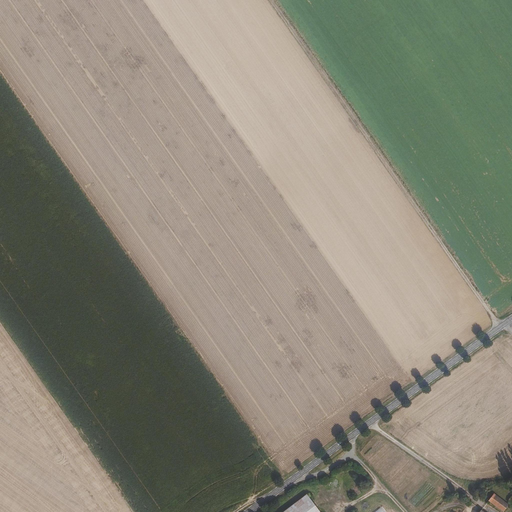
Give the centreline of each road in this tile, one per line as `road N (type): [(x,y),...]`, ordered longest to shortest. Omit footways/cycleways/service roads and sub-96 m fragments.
road 1 (track): [(271,0),(500,326)]
road 2 (tertiary): [(511,317),(248,511)]
